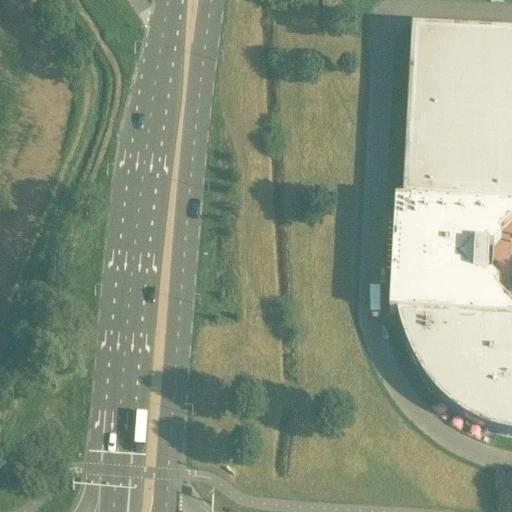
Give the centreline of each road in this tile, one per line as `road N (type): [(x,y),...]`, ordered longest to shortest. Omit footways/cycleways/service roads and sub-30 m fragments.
road 1 (primary): [(170,0),(131,278),(111,511)]
road 2 (primary): [(165,501),(209,0)]
